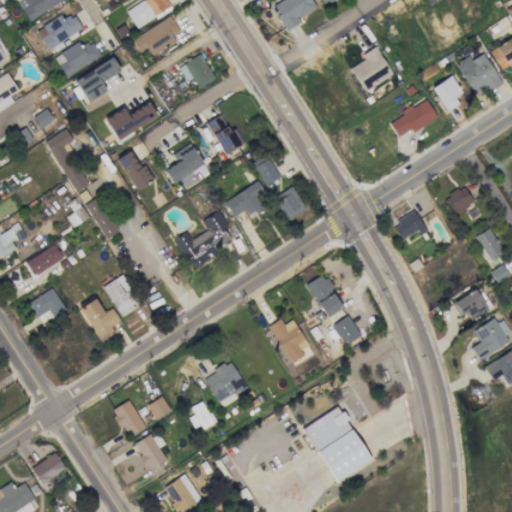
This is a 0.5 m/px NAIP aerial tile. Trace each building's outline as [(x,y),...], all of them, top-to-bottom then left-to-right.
[(15,0),(27,20),(62,0),(61,0),(15,0)] [(141,0),(124,11),(134,28),(169,7),(165,0),(141,0)] [(279,0),(270,5),(284,28),(315,9),(309,0),(279,0)] [(47,50),(80,28),(71,14),(63,19),(59,14),(34,30),(47,50)] [(130,39),(140,55),(149,49),(153,54),(174,41),(171,35),(178,31),(168,15),(130,39)] [(511,61),(511,36),(488,49),(498,69),(511,61)] [(89,40),(80,46),(77,41),(52,57),(64,76),(99,55),(89,40)] [(359,55),(362,59),(348,68),(363,91),(390,73),(373,46),(359,55)] [(472,94),(484,87),(487,91),(500,83),(481,53),(469,60),(466,55),(453,63),(472,94)] [(185,81),(191,78),(196,88),(212,79),(199,54),(176,66),(185,81)] [(72,77),(84,101),(104,92),(99,81),(118,72),(112,58),(72,77)] [(0,75),(0,109),(12,102),(8,95),(16,90),(5,72),(0,75)] [(453,96),(459,93),(450,76),(430,86),(443,111),(457,104),(453,96)] [(435,117),(424,98),(387,121),(396,136),(409,129),(410,132),(435,117)] [(102,119),(115,140),(155,116),(146,102),(126,114),(121,106),(102,119)] [(38,128),(52,119),(44,108),(31,117),(38,128)] [(220,154),(240,144),(232,128),(227,130),(219,114),(205,120),(220,154)] [(43,141),(74,192),(88,184),(64,144),(70,140),(63,128),(43,141)] [(170,154),(175,161),(162,169),(170,183),(178,179),(183,187),(207,173),(189,142),(170,154)] [(133,190),(154,177),(146,163),(138,168),(128,151),(114,159),(133,190)] [(277,178),(268,158),(253,165),(262,184),(277,178)] [(222,202),(231,217),(244,209),(248,216),(267,204),(253,181),(222,202)] [(305,207),(290,185),(272,198),(286,220),(305,207)] [(441,197),(449,214),(472,204),(464,186),(441,197)] [(82,205),(104,238),(117,230),(95,196),(82,205)] [(71,211),(76,222),(86,217),(81,207),(71,211)] [(205,230),(189,239),(184,231),(171,239),(189,269),(217,253),(214,248),(231,237),(216,211),(199,221),(205,230)] [(410,212),(390,224),(399,239),(420,227),(410,212)] [(0,231),(0,256),(14,248),(11,243),(24,236),(16,222),(0,231)] [(487,260),(501,253),(488,227),(474,234),(487,260)] [(23,260),(31,275),(60,259),(53,245),(23,260)] [(507,275),(500,264),(488,271),(495,283),(507,275)] [(324,317),(341,307),(321,273),(304,284),(324,317)] [(118,317),(135,307),(117,276),(101,285),(118,317)] [(63,311),(52,288),(27,300),(37,322),(63,311)] [(457,319),(483,308),(476,290),(450,301),(457,319)] [(109,325),(118,321),(110,307),(101,312),(94,298),(78,307),(98,341),(113,333),(109,325)] [(359,336),(346,315),(330,324),(343,345),(359,336)] [(511,336),(501,319),(495,323),(492,317),(471,331),(478,341),(469,347),(476,359),(511,336)] [(291,319),(282,324),(278,318),(266,325),(288,363),(302,355),(299,349),(307,345),(291,319)] [(511,380),(511,347),(482,367),(490,380),(499,374),(506,384),(511,380)] [(230,360),(211,369),(213,373),(203,378),(214,401),(243,388),(230,360)] [(153,419),(168,410),(159,396),(145,404),(153,419)] [(142,428),(127,400),(110,409),(125,437),(142,428)] [(192,414),(186,416),(192,430),(211,422),(202,400),(189,406),(192,414)] [(302,426),(333,481),(368,461),(337,406),(302,426)] [(160,445),(152,431),(131,443),(147,470),(164,460),(157,447),(160,445)] [(63,470),(54,452),(29,466),(38,483),(63,470)] [(174,511),(184,511),(200,504),(184,473),(161,486),(174,511)] [(0,511),(5,511),(32,499),(23,482),(12,487),(9,482),(0,486),(0,496),(0,497),(0,496),(0,511)]
